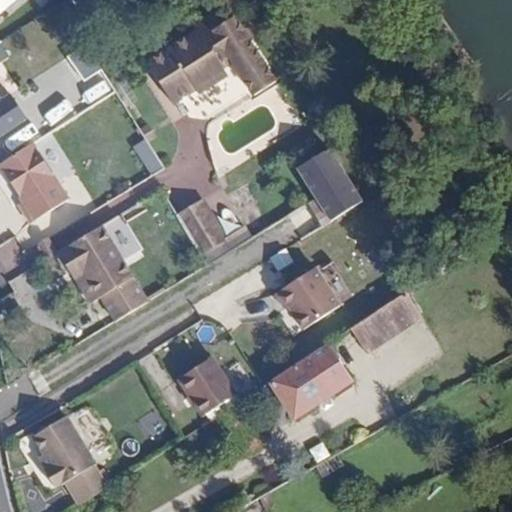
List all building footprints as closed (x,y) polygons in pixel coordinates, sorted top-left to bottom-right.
[(0,0),(0,9),(11,0),(0,0)] [(197,38),(228,19),(220,6),(188,27),(191,31),(197,38)] [(244,54),(250,50),(230,18),(228,19),(197,38),(191,31),(142,62),(164,98),(187,83),(190,87),(217,70),(213,65),(225,59),(228,64),(244,54)] [(0,64),(8,59),(0,46),(0,64)] [(270,83),(250,50),(244,54),(228,64),(249,96),(270,83)] [(0,136),(25,121),(9,96),(0,101),(0,100),(0,136)] [(145,138),(147,142),(157,136),(148,123),(138,129),(145,138)] [(147,142),(145,138),(132,146),(151,177),(165,168),(147,142)] [(33,148),(0,168),(0,169),(23,206),(19,209),(31,228),(68,204),(33,148)] [(366,200),(335,148),(300,168),(332,221),(366,200)] [(177,216),(202,256),(227,240),(202,201),(177,216)] [(227,240),(233,250),(254,237),(248,227),(227,240)] [(101,229),(57,256),(68,273),(75,269),(97,302),(98,301),(133,281),(101,229)] [(202,256),(208,265),(233,250),(227,240),(202,256)] [(352,294),(331,263),(321,269),(318,265),(314,268),(338,304),(352,294)] [(338,304),(314,268),(274,294),(283,308),(287,306),(302,329),(338,305),(338,304)] [(75,269),(68,273),(90,306),(97,302),(75,269)] [(147,303),(133,281),(98,301),(113,324),(129,315),(147,303)] [(426,312),(410,289),(366,318),(354,325),(370,349),(426,312)] [(328,343),(352,378),(379,361),(370,349),(354,325),(328,343)] [(328,343),(271,381),(294,417),(352,378),(328,343)] [(235,395),(211,358),(177,380),(201,417),(235,395)] [(95,465),(65,417),(32,438),(43,455),(38,458),(45,470),(43,471),(54,488),(60,484),(61,486),(95,465)]
